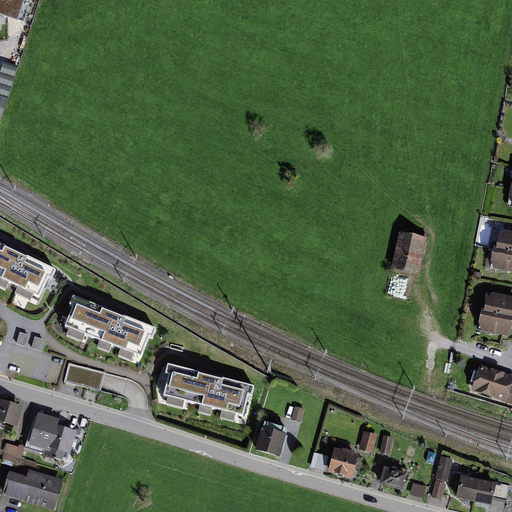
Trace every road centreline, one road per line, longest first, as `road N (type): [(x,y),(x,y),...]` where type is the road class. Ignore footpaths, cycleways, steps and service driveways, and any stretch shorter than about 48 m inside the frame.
road 1 (residential): [(0,386),(419,511)]
road 2 (residential): [(0,311),(70,354),(145,380)]
